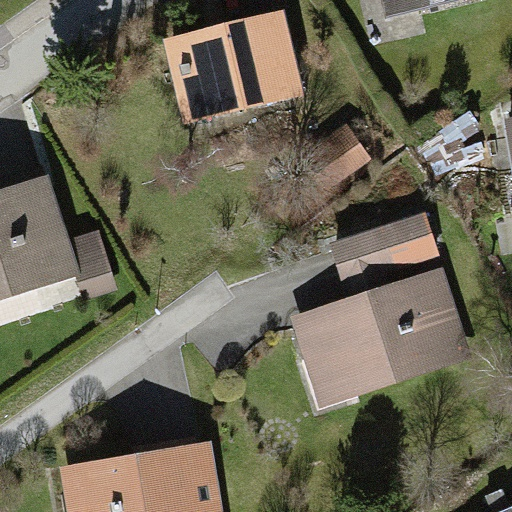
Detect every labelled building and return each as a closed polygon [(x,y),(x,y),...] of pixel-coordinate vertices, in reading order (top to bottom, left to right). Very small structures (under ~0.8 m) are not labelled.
[(483,0),(374,0),(378,28),(485,14),(483,0)] [(284,37),(169,60),(186,142),(301,119),(284,37)] [(45,182),(0,196),(0,295),(74,272),(45,182)] [(421,232),(329,258),(341,299),(433,273),(421,232)] [(435,289),(293,334),(322,425),(464,380),(435,289)] [(211,511),(204,464),(62,486),(66,511),(211,511)]
